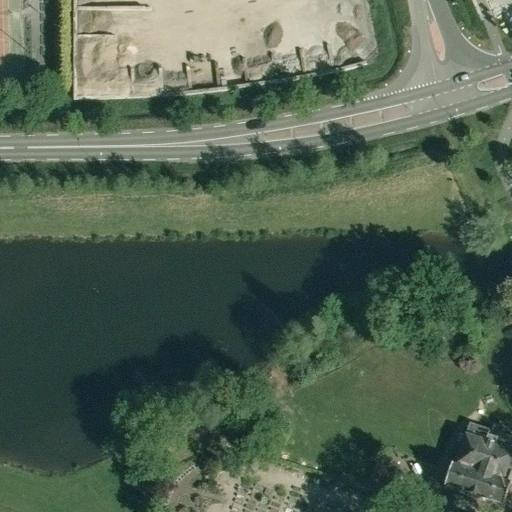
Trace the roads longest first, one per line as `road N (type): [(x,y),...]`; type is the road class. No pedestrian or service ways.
road 1 (secondary): [(217,141),(270,148),(451,109)]
road 2 (secondary): [(432,89),(217,141)]
road 3 (secondary): [(0,149),(217,141)]
